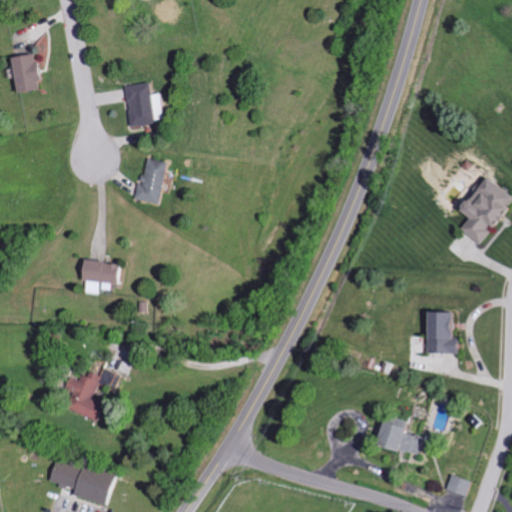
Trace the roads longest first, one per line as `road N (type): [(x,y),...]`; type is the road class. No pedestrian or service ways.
road 1 (primary): [(188,511),(244,426),(339,242),(422,0)]
road 2 (residential): [(413,511),(229,451)]
road 3 (residential): [(479,511),(505,438),(511,333)]
road 4 (residential): [(69,0),(97,150)]
